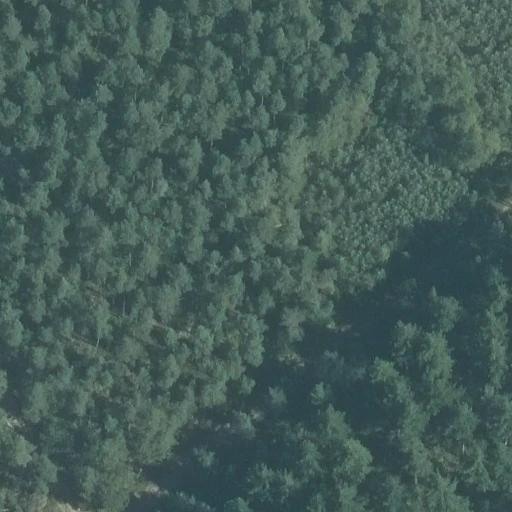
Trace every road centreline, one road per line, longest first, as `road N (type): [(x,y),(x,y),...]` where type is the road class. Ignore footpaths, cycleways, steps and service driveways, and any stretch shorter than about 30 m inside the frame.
road 1 (track): [(511,210),(130,511)]
road 2 (track): [(75,511),(0,402)]
